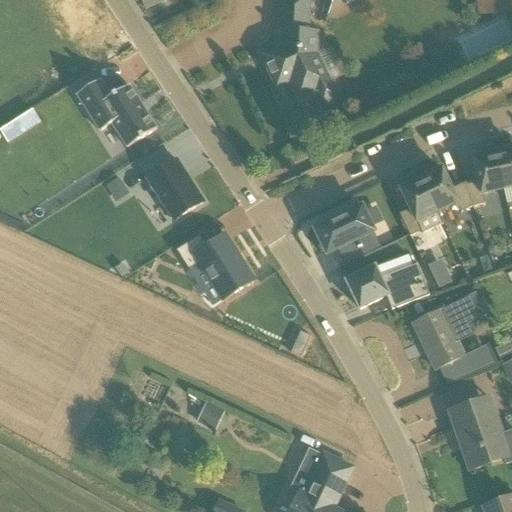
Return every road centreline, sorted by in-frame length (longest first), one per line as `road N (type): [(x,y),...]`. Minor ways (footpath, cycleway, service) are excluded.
road 1 (residential): [(419,511),(387,427),(343,345),(262,222)]
road 2 (residential): [(511,116),(431,140),(262,222)]
road 3 (residential): [(262,222),(120,0)]
